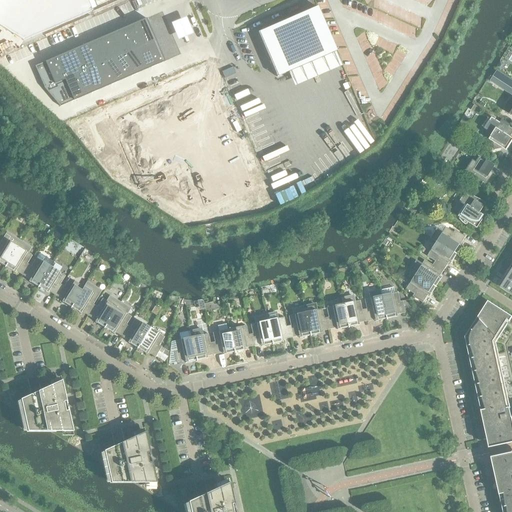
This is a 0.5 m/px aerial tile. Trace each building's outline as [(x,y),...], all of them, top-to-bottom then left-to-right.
[(0,0),(0,25),(23,40),(92,11),(87,0),(0,0)] [(316,6),(257,31),(276,76),(335,51),(316,6)] [(146,18),(35,66),(38,74),(44,88),(60,106),(71,102),(165,62),(146,18)] [(511,80),(497,70),(490,81),(511,94),(511,80)] [(202,210),(258,185),(216,88),(175,106),(167,89),(111,114),(140,182),(176,166),(179,172),(184,169),(202,210)] [(499,122),(496,120),(492,117),(490,120),(489,120),(484,129),(489,132),(485,137),(492,142),(494,150),(503,148),(506,150),(511,141),(511,137),(509,136),(511,131),(511,130),(508,128),(510,124),(502,119),(499,122)] [(485,184),(492,173),(485,169),(489,163),(478,156),(474,162),(471,160),(464,170),(472,176),(470,179),(480,185),(482,182),(485,184)] [(478,213),(485,202),(474,197),(464,192),(458,201),(464,205),(456,216),(459,218),(458,218),(459,220),(462,223),(463,224),(465,225),(466,223),(475,228),(481,219),(478,218),(480,215),(478,213)] [(429,238),(435,242),(435,241),(455,254),(461,245),(460,244),(464,236),(454,230),(453,232),(445,227),(442,231),(436,227),(429,238)] [(0,263),(5,267),(21,241),(6,232),(0,242),(0,263)] [(22,275),(29,265),(27,264),(32,255),(28,253),(31,247),(21,241),(5,267),(14,272),(15,271),(22,275)] [(435,241),(435,242),(426,256),(434,261),(433,263),(443,269),(448,262),(449,264),(455,254),(435,241)] [(28,281),(38,287),(50,267),(36,258),(31,266),(29,265),(22,275),(29,279),(28,281)] [(409,271),(414,274),(415,274),(434,287),(440,277),(439,276),(443,269),(433,263),(432,265),(424,260),(421,264),(415,260),(409,271)] [(48,291),(55,295),(62,285),(60,284),(65,276),(50,267),(38,287),(47,293),(48,291)] [(428,296),(434,287),(415,274),(414,274),(405,288),(413,294),(412,296),(422,303),(427,295),(428,296)] [(511,294),(511,281),(504,276),(498,286),(511,294)] [(61,301),(71,307),(83,287),(69,278),(64,286),(62,285),(55,295),(63,300),(61,301)] [(87,281),(83,287),(71,307),(80,313),(81,311),(88,316),(95,306),(93,304),(101,290),(87,281)] [(366,309),(364,309),(366,321),(374,319),(375,321),(386,319),(381,296),(379,290),(369,292),(370,298),(364,299),(366,309)] [(381,296),(386,319),(396,316),(396,314),(405,313),(402,301),(399,301),(397,292),(381,296)] [(94,322),(104,328),(120,302),(109,295),(106,301),(102,299),(97,307),(95,306),(88,316),(95,320),(94,322)] [(341,297),(342,304),(348,327),(359,325),(358,323),(366,321),(364,309),(361,310),(359,300),(355,301),(353,295),(341,297)] [(496,343),(511,317),(511,316),(488,301),(465,337),(484,425),(486,425),(489,437),(511,431),(511,419),(510,408),(496,343)] [(114,332),(121,336),(128,326),(126,325),(131,317),(127,314),(131,308),(120,302),(104,328),(113,333),(114,332)] [(315,303),(303,306),(310,335),(321,333),(320,331),(328,329),(326,318),(323,318),(321,309),(317,310),(315,303)] [(348,327),(342,304),(326,308),(328,317),(326,318),(328,329),(336,327),(337,329),(348,327)] [(288,326),(290,338),(298,336),(299,338),(310,335),(303,306),(291,308),(293,315),(288,316),(290,325),(288,326)] [(261,346),(272,344),(267,321),(266,314),(253,316),(255,323),(250,324),(252,334),(250,334),(253,346),(261,344),(261,346)] [(283,317),(267,321),(272,344),(283,341),(282,339),(290,338),(288,326),(285,326),(283,317)] [(137,348),(149,328),(135,319),(130,327),(128,326),(121,336),(128,340),(127,342),(137,348)] [(246,325),(229,329),(234,352),(245,350),(244,348),(253,346),(250,334),(248,335),(246,325)] [(164,337),(149,328),(137,348),(146,354),(147,352),(155,357),(161,347),(159,345),(164,337)] [(191,336),(191,337),(196,360),(207,358),(207,356),(215,354),(212,342),(210,343),(208,334),(203,335),(201,328),(189,331),(190,336),(191,336)] [(234,352),(229,329),(212,333),(214,342),(212,342),(215,354),(223,352),(223,354),(234,352)] [(196,360),(191,337),(174,341),(177,350),(174,351),(176,363),(185,361),(185,363),(196,360)] [(61,380),(20,399),(27,431),(73,432),(61,380)] [(145,432),(104,451),(110,483),(156,483),(145,432)] [(511,511),(511,463),(492,468),(494,481),(496,480),(503,511),(511,511)] [(184,511),(237,511),(232,486),(230,486),(230,482),(227,480),(216,485),(217,488),(183,505),(184,511)]
